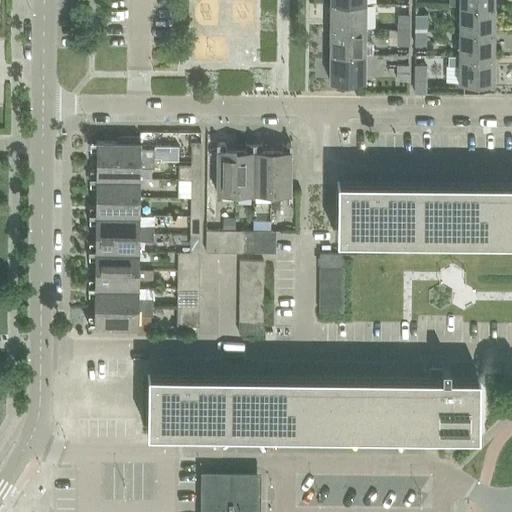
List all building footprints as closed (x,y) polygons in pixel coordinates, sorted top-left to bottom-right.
[(365,29),(365,4),(329,4),(329,29),(365,29)] [(493,31),(493,6),(458,6),(458,30),(493,31)] [(409,29),(409,15),(397,15),(397,29),(409,29)] [(426,15),(415,15),(415,32),(426,32),(426,15)] [(365,54),(365,29),(329,29),(329,54),(365,54)] [(409,46),(409,29),(397,29),(397,46),(409,46)] [(493,56),(493,31),(458,30),(458,55),(493,56)] [(415,32),(414,46),(426,46),(426,32),(415,32)] [(364,81),(365,54),(329,54),(329,81),(364,81)] [(458,55),(448,55),(448,67),(458,67),(458,82),(493,83),(493,56),(458,55)] [(408,81),(408,65),(397,65),(397,81),(408,81)] [(414,66),(414,81),(426,81),(426,66),(414,66)] [(96,160),(153,160),(153,148),(139,148),(140,136),(116,136),(116,142),(90,141),(90,150),(96,150),(96,160)] [(200,157),(200,142),(191,142),(191,157),(200,157)] [(235,193),(235,149),(225,149),(225,143),(216,143),(216,192),(235,193)] [(253,193),(253,143),(245,143),(244,149),(235,149),(235,193),(253,193)] [(271,208),(271,149),(261,149),(261,143),(253,143),(253,193),(271,193),(270,208),(271,208)] [(280,208),(280,193),(290,193),(290,143),(281,143),(281,149),(271,149),(271,208),(280,208)] [(153,168),(153,160),(96,160),(95,169),(90,169),(89,178),(139,178),(139,168),(153,168)] [(178,164),(178,179),(190,179),(200,179),(200,165),(191,165),(178,164)] [(139,197),(139,178),(89,178),(89,186),(95,186),(95,196),(139,197)] [(200,193),(200,179),(190,179),(190,193),(200,193)] [(511,233),(511,187),(336,185),(336,232),(511,233)] [(139,215),(139,197),(95,196),(95,206),(89,206),(89,214),(139,215)] [(199,216),(200,201),(190,201),(190,216),(199,216)] [(139,225),(139,215),(89,214),(89,223),(95,223),(95,233),(138,233),(153,233),(153,226),(139,225)] [(199,230),(199,216),(190,216),(190,230),(199,230)] [(224,252),(224,230),(206,229),(205,252),(224,252)] [(242,252),(242,230),(224,230),(224,252),(242,252)] [(256,252),(257,230),(242,230),(242,252),(256,252)] [(275,252),(275,230),(257,230),(256,252),(275,252)] [(153,233),(138,233),(95,233),(95,242),(89,242),(89,251),(138,251),(138,241),(153,241),(153,233)] [(199,252),(199,238),(190,238),(189,252),(199,252)] [(138,269),(138,251),(89,251),(88,259),(94,259),(94,269),(153,270),(153,269),(138,269)] [(199,252),(189,252),(177,252),(177,270),(199,271),(199,252)] [(341,252),(337,252),(318,252),(318,266),(341,266),(341,252)] [(262,273),(263,261),(239,260),(239,272),(262,273)] [(342,266),(341,266),(318,266),(318,277),(342,278),(342,266)] [(153,279),(153,270),(94,269),(94,279),(88,279),(88,287),(138,288),(138,279),(153,279)] [(199,288),(199,271),(177,270),(177,288),(199,288)] [(262,285),(262,273),(239,272),(239,284),(262,285)] [(342,289),(342,278),(318,277),(318,288),(342,289)] [(262,297),(262,285),(239,284),(239,297),(262,297)] [(138,298),(138,288),(88,287),(88,296),(94,296),(94,306),(138,306),(152,306),(152,298),(138,298)] [(198,307),(199,288),(177,288),(176,307),(198,307)] [(342,300),(342,289),(318,288),(318,300),(342,300)] [(262,309),(262,297),(239,297),(238,308),(262,309)] [(342,311),(342,300),(318,300),(318,311),(342,311)] [(152,306),(138,306),(94,306),(94,316),(88,315),(88,325),(111,325),(111,331),(137,331),(138,325),(137,325),(137,315),(152,316),(152,306)] [(198,325),(198,307),(176,307),(176,325),(198,325)] [(262,321),(262,309),(238,308),(238,320),(262,321)] [(262,333),(262,321),(238,320),(238,332),(262,333)] [(147,378),(147,425),(476,428),(476,382),(147,378)] [(253,511),(254,477),(205,476),(204,511),(253,511)]
